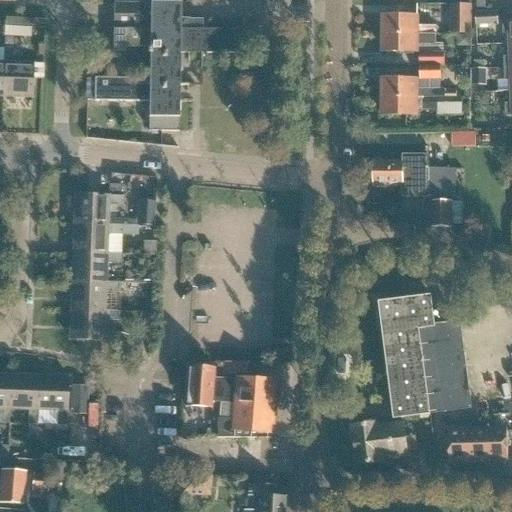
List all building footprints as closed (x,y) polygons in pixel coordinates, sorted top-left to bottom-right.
[(486,8),(485,0),(476,0),(477,8),(486,8)] [(113,3),(113,16),(139,16),(139,4),(113,3)] [(149,53),(188,53),(188,50),(200,50),(200,54),(242,55),(244,55),(244,30),(201,30),(202,20),(189,20),(189,19),(180,19),(180,5),(151,4),(150,30),(125,30),(125,48),(148,48),(148,54),(149,54),(149,53)] [(472,5),(450,5),(450,34),(472,34),(472,5)] [(498,25),(497,11),(475,12),(476,26),(498,25)] [(384,35),(418,35),(436,35),(437,27),(418,27),(418,17),(384,17),(384,35)] [(4,20),(3,38),(13,38),(23,39),(24,20),(4,20)] [(509,45),(511,45),(511,21),(503,21),(503,34),(509,34),(509,45)] [(125,48),(125,30),(113,30),(112,54),(125,54),(125,48)] [(417,53),(418,35),(384,35),(384,52),(417,53)] [(3,63),(1,97),(31,99),(32,64),(12,63),(13,38),(3,38),(3,63)] [(187,62),(188,62),(188,53),(149,53),(149,54),(149,85),(179,85),(179,54),(187,54),(187,62)] [(420,66),(441,66),(444,66),(444,54),(420,54),(420,66)] [(441,81),(441,66),(420,66),(420,81),(441,81)] [(484,78),(484,69),(475,69),(472,69),(472,78),(484,78)] [(383,98),(445,99),(445,91),(417,90),(417,81),(383,80),(383,98)] [(188,85),(179,85),(149,85),(148,132),(178,132),(179,94),(188,95),(188,85)] [(445,99),(383,98),(383,116),(417,116),(417,109),(438,110),(438,115),(462,115),(462,99),(445,99)] [(453,134),(453,148),(477,148),(477,134),(453,134)] [(374,161),(374,188),(403,188),(403,197),(428,197),(433,197),(433,228),(450,228),(450,225),(450,201),(446,201),(446,197),(446,170),(429,170),(429,156),(403,156),(403,161),(374,161)] [(73,225),(107,226),(108,206),(122,207),(123,198),(74,196),(73,225)] [(153,227),(154,203),(138,202),(137,226),(153,227)] [(138,227),(107,226),(73,225),(72,253),(106,254),(107,235),(138,236),(138,227)] [(143,243),(142,256),(154,256),(155,243),(143,243)] [(121,255),(106,254),(72,253),(71,282),(105,283),(106,264),(120,264),(121,255)] [(120,284),(105,283),(71,282),(70,311),(104,312),(105,292),(119,293),(120,284)] [(431,297),(381,304),(396,419),(472,409),(461,323),(435,327),(431,297)] [(196,305),(194,336),(218,337),(220,306),(196,305)] [(119,312),(104,312),(70,311),(69,340),(103,342),(104,321),(118,321),(119,312)] [(339,359),(337,374),(345,375),(347,360),(339,359)] [(226,363),(226,374),(249,374),(249,363),(226,363)] [(211,402),(235,404),(237,381),(213,379),(213,370),(187,368),(184,407),(211,409),(211,402)] [(0,424),(8,425),(9,410),(10,376),(0,375),(0,424)] [(36,436),(37,411),(38,377),(10,376),(9,410),(28,411),(27,436),(36,436)] [(38,377),(37,411),(57,412),(56,426),(66,427),(66,425),(67,393),(67,378),(38,377)] [(237,381),(235,404),(233,421),(232,439),(255,439),(256,424),(267,425),(268,419),(273,419),(274,408),(269,408),(271,381),(237,379),(237,381)] [(72,388),(71,415),(85,415),(86,389),(72,388)] [(233,421),(217,420),(217,439),(232,439),(233,421)] [(379,424),(351,427),(356,466),(384,463),(383,460),(408,457),(408,451),(416,450),(415,437),(406,438),(404,423),(379,426),(379,424)] [(488,430),(488,462),(508,462),(507,429),(488,430)] [(449,463),(469,463),(468,430),(449,431),(449,463)] [(469,463),(488,462),(488,430),(468,430),(469,463)] [(0,472),(0,506),(9,507),(12,474),(0,472)] [(32,476),(31,493),(44,493),(44,485),(56,486),(56,494),(59,494),(60,478),(32,476)] [(210,478),(183,477),(182,495),(210,496),(210,478)] [(132,478),(131,500),(157,501),(158,479),(132,478)] [(273,486),(248,485),(247,511),(243,511),(242,511),(283,511),(284,497),(273,497),(273,486)]
